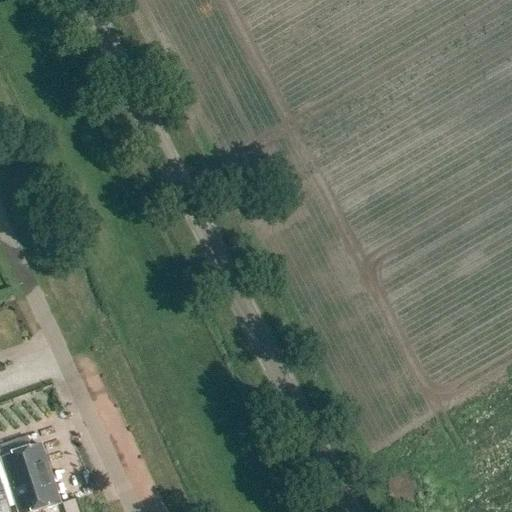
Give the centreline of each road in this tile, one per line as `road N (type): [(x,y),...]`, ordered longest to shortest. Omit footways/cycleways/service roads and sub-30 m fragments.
road 1 (tertiary): [(350,511),(85,0)]
road 2 (unclassified): [(133,511),(0,225)]
